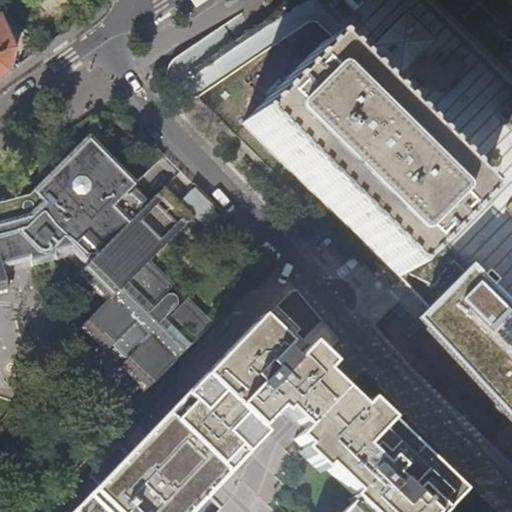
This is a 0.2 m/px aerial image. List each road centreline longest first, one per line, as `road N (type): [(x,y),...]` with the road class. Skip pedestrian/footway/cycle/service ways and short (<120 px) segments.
road 1 (residential): [(105,32),(158,114),(511,503)]
road 2 (residential): [(0,116),(105,32)]
